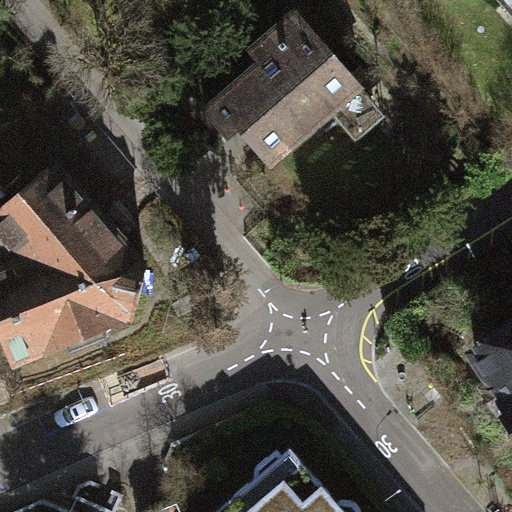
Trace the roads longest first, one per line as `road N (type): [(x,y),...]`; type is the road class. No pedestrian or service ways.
road 1 (residential): [(6,0),(299,338)]
road 2 (residential): [(0,468),(299,338)]
road 3 (residential): [(299,338),(511,206)]
road 4 (residential): [(299,338),(450,511)]
